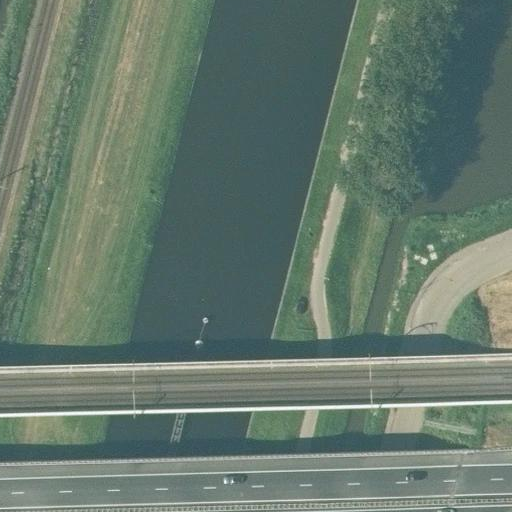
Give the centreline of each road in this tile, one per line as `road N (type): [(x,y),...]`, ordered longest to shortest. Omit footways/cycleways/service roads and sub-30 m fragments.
road 1 (unclassified): [(286,511),(326,344),(317,279),(387,0)]
road 2 (motorway): [(511,480),(0,493)]
road 3 (unclassified): [(382,511),(427,325),(456,280),(511,254)]
